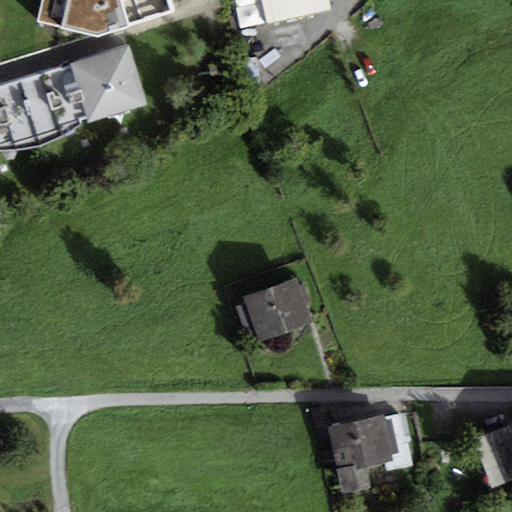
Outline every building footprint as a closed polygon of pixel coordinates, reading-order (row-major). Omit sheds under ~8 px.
[(0,0),(0,66),(169,15),(164,0),(0,0)] [(328,0),(261,0),(267,25),(331,11),(328,0)] [(122,50),(44,73),(59,128),(138,105),(122,50)] [(44,73),(0,85),(0,101),(11,141),(59,128),(44,73)] [(0,101),(0,144),(11,141),(0,101)] [(243,305),(232,308),(243,345),(309,324),(294,278),(240,295),(243,305)] [(380,421),(325,429),(328,451),(341,449),(343,465),(385,459),(380,421)]
